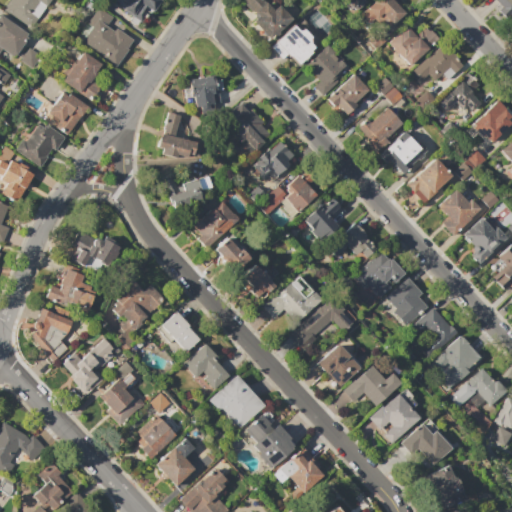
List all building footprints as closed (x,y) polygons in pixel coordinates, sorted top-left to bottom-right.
[(47,0),(29,28),(1,9),(7,0),(47,0)] [(159,0),(148,17),(146,15),(137,27),(127,21),(130,17),(120,11),(124,4),(120,1),(120,0),(159,0)] [(276,5),(291,21),(269,42),(250,22),(257,16),(241,0),(261,0),(267,6),(271,2),(275,6),(276,5)] [(365,0),(352,13),(341,1),(342,0),(365,0)] [(374,0),(396,0),(393,3),(402,12),(384,31),(373,20),(370,23),(361,14),(366,9),(365,9),(374,0)] [(496,10),(504,18),(511,10),(511,0),(492,0),(499,7),(496,10)] [(97,8),(110,18),(104,26),(112,31),(114,28),(131,40),(125,49),(126,50),(113,69),(79,44),(90,29),(84,25),(97,8)] [(0,15),(26,34),(24,37),(26,38),(18,49),(24,54),(27,48),(40,57),(32,70),(19,61),(20,58),(14,54),(12,57),(0,49),(0,15)] [(268,48),(298,21),(320,45),(299,64),(289,53),(280,61),(268,48)] [(404,26),(413,36),(423,27),(427,32),(428,30),(437,39),(408,66),(398,55),(397,56),(391,49),(392,48),(387,43),(404,26)] [(303,65),(324,46),(336,60),(334,61),(335,62),(339,60),(343,65),(335,73),(336,75),(333,78),(336,82),(320,96),(311,86),(317,81),(303,65)] [(408,73),(437,46),(442,51),(446,48),(461,64),(441,83),(436,77),(432,81),(426,75),(417,83),(408,73)] [(60,81),(81,52),(98,65),(93,72),(94,73),(91,78),(101,85),(89,101),(60,81)] [(0,69),(9,76),(1,86),(0,85),(0,95),(2,97),(0,99),(0,69)] [(465,73),(476,85),(469,92),(479,102),(469,111),(465,107),(460,111),(452,102),(442,112),(434,103),(446,92),(447,93),(459,81),(458,79),(465,73)] [(325,99),(351,74),(366,90),(352,103),(355,105),(342,117),(325,99)] [(180,81),(212,76),(212,81),(218,80),(220,89),(216,90),(217,93),(210,94),(212,106),(194,109),(192,97),(183,98),(180,81)] [(383,78),(400,96),(390,106),(372,87),(383,78)] [(65,136),(53,127),(57,121),(45,112),(51,104),(52,104),(60,93),(65,96),(67,94),(85,107),(65,136)] [(495,102),(498,106),(499,106),(503,111),(500,114),(509,124),(498,134),(498,133),(489,141),(489,142),(485,146),(467,127),(474,120),(475,121),(495,102)] [(238,104),(246,112),(249,109),(261,123),(258,125),(266,134),(259,140),(261,142),(248,154),(237,143),(236,143),(235,142),(228,148),(224,144),(231,137),(218,122),(238,104)] [(385,108),(400,124),(383,139),(385,141),(383,143),(385,145),(382,147),(381,146),(373,153),(353,131),(359,125),(358,124),(361,121),(362,123),(365,119),(368,123),(385,108)] [(166,112),(178,115),(172,137),(199,144),(196,157),(185,154),(185,158),(175,155),(174,158),(160,155),(161,149),(155,147),(157,137),(159,137),(166,112)] [(36,124),(41,127),(42,126),(43,127),(45,125),(62,137),(53,151),(51,149),(39,167),(13,150),(20,139),(24,142),(36,124)] [(406,136),(419,151),(422,148),(424,151),(422,154),(416,160),(415,159),(409,165),(410,166),(401,174),(388,160),(383,164),(379,160),(387,152),(384,149),(394,139),(398,143),(406,136)] [(511,165),(499,151),(511,139),(511,175),(507,170),(511,165)] [(277,142),(290,156),(284,162),(287,164),(286,167),(284,169),(282,168),(274,175),(276,176),(272,180),(269,179),(265,182),(263,179),(261,181),(256,175),(257,174),(249,165),(263,151),(264,152),(267,148),(269,150),(277,142)] [(475,148),(484,159),(471,171),(462,160),(475,148)] [(432,159),(448,175),(435,189),(436,190),(421,204),(404,186),(432,159)] [(16,202),(0,193),(0,160),(6,164),(8,160),(31,172),(16,202)] [(461,163),(469,172),(460,181),(451,173),(461,163)] [(304,171),(311,178),(304,185),(313,195),(295,212),(282,198),(287,194),(283,190),(285,188),(283,187),(296,175),(297,177),(304,171)] [(157,180),(169,174),(174,186),(194,178),(195,180),(205,176),(210,188),(198,193),(200,198),(169,210),(157,180)] [(274,186),(282,194),(276,201),(277,202),(265,215),(245,197),(255,187),(265,196),(274,186)] [(453,190),(465,202),(468,199),(478,209),(468,218),(469,219),(451,236),(439,223),(445,217),(435,207),(453,190)] [(317,206),(320,208),(330,199),(337,207),(327,216),(337,227),(320,243),(302,223),(303,223),(302,221),(305,219),(304,217),(317,206)] [(219,202),(235,219),(205,249),(195,239),(199,235),(190,226),(196,220),(197,221),(202,216),(203,217),(204,215),(205,216),(219,202)] [(479,218),(491,231),(495,227),(505,238),(477,264),(468,255),(471,252),(470,249),(471,246),(468,242),(467,243),(462,238),(463,237),(461,235),(479,218)] [(352,223),(364,235),(362,237),(374,249),(363,259),(357,252),(352,256),(344,248),(334,257),(326,248),(352,223)] [(75,231),(93,239),(93,238),(100,241),(102,236),(119,245),(107,268),(96,263),(97,261),(92,258),(91,259),(86,257),(82,266),(69,259),(75,248),(68,245),(75,231)] [(224,238),(237,250),(238,249),(247,258),(241,264),(242,265),(234,272),(211,250),(216,245),(215,245),(219,241),(220,242),(224,238)] [(508,244),(511,248),(511,280),(511,282),(511,283),(505,289),(505,288),(502,291),(493,280),(504,269),(493,257),(508,244)] [(378,251),(387,261),(388,259),(403,275),(393,285),(387,279),(383,282),(389,288),(378,299),(367,287),(362,291),(349,277),(378,251)] [(251,265),(259,272),(265,277),(264,278),(272,286),(265,294),(260,300),(256,296),(254,298),(246,290),(248,288),(243,284),(244,282),(239,277),(245,272),(244,271),(247,268),(248,269),(251,265)] [(65,269),(82,276),(79,282),(89,286),(88,290),(93,292),(86,311),(64,303),(63,306),(43,298),(48,286),(57,289),(65,269)] [(319,300),(297,321),(289,313),(287,315),(281,308),(270,318),(260,308),(273,295),(274,296),(291,280),(296,276),(319,300)] [(405,278),(419,294),(415,297),(425,308),(404,327),(391,313),(395,309),(384,298),(405,278)] [(129,279),(140,291),(148,284),(164,300),(154,310),(153,309),(151,311),(150,310),(140,320),(142,322),(134,330),(120,315),(118,317),(110,309),(113,306),(111,304),(114,301),(113,299),(120,292),(118,290),(129,279)] [(288,335),(299,324),(304,319),(305,320),(314,312),(313,311),(318,306),(319,307),(330,297),(342,310),(339,312),(350,323),(340,332),(330,320),(299,348),(288,335)] [(428,308),(446,326),(447,325),(455,333),(430,358),(421,349),(431,339),(423,331),(417,336),(409,328),(428,308)] [(39,309),(71,321),(65,336),(63,336),(58,341),(65,349),(52,361),(29,337),(35,330),(32,329),(31,326),(32,323),(34,322),(39,309)] [(173,312),(186,326),(184,327),(197,341),(184,353),(171,340),(168,343),(155,329),(173,312)] [(457,336),(478,358),(464,370),(466,372),(446,391),(436,381),(450,369),(445,363),(432,375),(425,367),(441,352),(441,351),(457,336)] [(60,364),(73,353),(78,359),(101,339),(110,349),(108,351),(112,356),(99,366),(94,370),(91,367),(88,369),(92,374),(95,371),(102,380),(81,398),(73,388),(75,386),(70,380),(73,378),(60,364)] [(202,344),(215,358),(212,361),(227,376),(212,390),(202,379),(204,377),(201,373),(200,374),(199,373),(193,379),(180,365),(202,344)] [(335,345),(358,369),(338,387),(332,381),(331,381),(315,364),(335,345)] [(368,365),(382,380),(389,373),(398,383),(373,407),(361,394),(352,403),(340,391),(352,379),(353,380),(368,365)] [(479,369),(492,382),(494,380),(505,391),(488,407),(473,391),(456,407),(448,398),(479,369)] [(126,374),(134,382),(125,391),(131,397),(133,395),(143,405),(118,428),(104,412),(107,409),(105,407),(102,405),(103,404),(97,397),(116,379),(118,381),(126,374)] [(233,375),(261,406),(238,428),(219,408),(216,412),(206,401),(233,375)] [(404,389),(410,396),(410,397),(409,399),(414,404),(409,409),(418,418),(390,445),(381,435),(391,426),(386,421),(377,430),(366,419),(379,406),(381,408),(396,394),(396,395),(402,390),(404,389)] [(158,393),(168,404),(156,415),(145,404),(158,393)] [(511,428),(505,425),(504,427),(502,427),(502,428),(492,423),(505,397),(511,400),(511,428)] [(153,414),(173,436),(147,459),(138,449),(140,447),(135,442),(138,438),(133,433),(153,414)] [(259,414),(271,427),(274,424),(274,425),(295,447),(270,470),(257,455),(258,454),(250,445),(254,442),(243,430),(259,414)] [(398,443),(419,424),(420,424),(426,418),(453,446),(427,470),(411,454),(410,455),(398,443)] [(17,447),(8,462),(12,465),(4,478),(0,475),(0,422),(23,436),(26,439),(30,435),(44,451),(31,463),(17,447)] [(509,433),(495,426),(489,439),(502,446),(509,433)] [(152,465),(182,437),(192,447),(183,456),(182,456),(181,456),(192,468),(186,474),(187,476),(181,481),(179,480),(172,486),(152,465)] [(297,449),(307,460),(310,458),(317,466),(314,469),(320,475),(292,501),(269,476),(276,470),(275,469),(297,449)] [(48,462),(58,473),(55,476),(70,491),(46,511),(31,511),(39,505),(30,496),(43,484),(34,475),(48,462)] [(424,476),(445,466),(451,478),(453,477),(461,491),(459,492),(462,499),(441,510),(424,476)] [(188,511),(177,499),(198,479),(199,481),(212,469),(225,482),(215,491),(219,495),(215,498),(222,506),(224,504),(228,509),(224,511),(188,511)] [(73,493),(91,511),(90,511),(69,511),(62,505),(73,493)]
